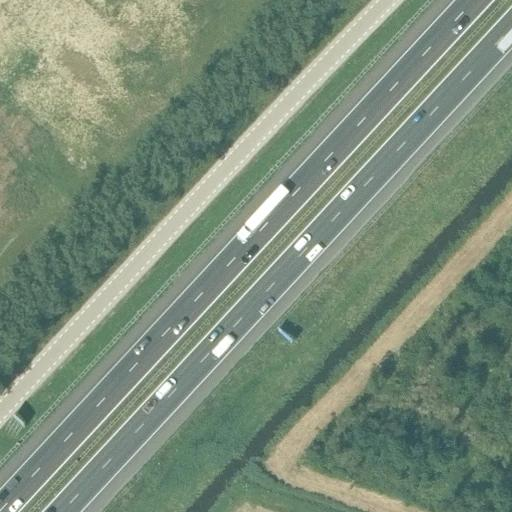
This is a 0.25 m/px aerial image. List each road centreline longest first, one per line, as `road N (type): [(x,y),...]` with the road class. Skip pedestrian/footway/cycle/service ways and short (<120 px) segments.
road 1 (motorway): [(470,0),(0,508)]
road 2 (motorway): [(66,511),(511,32)]
road 3 (unclassified): [(0,411),(391,0)]
